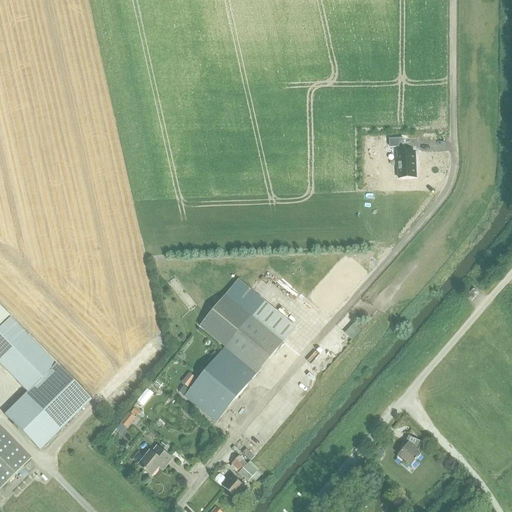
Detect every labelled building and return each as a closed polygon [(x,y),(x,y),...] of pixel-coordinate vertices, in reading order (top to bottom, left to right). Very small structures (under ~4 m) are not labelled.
[(403,139),(389,140),(390,148),(399,147),(399,153),(397,153),(399,179),(416,179),(415,153),(404,153),(403,139)] [(225,348),(263,301),(239,281),(201,328),(225,348)] [(474,289),(467,297),(472,302),(479,293),(474,289)] [(263,301),(225,348),(257,374),(295,327),(263,301)] [(9,318),(0,326),(0,365),(28,394),(56,366),(9,318)] [(257,374),(225,348),(184,397),(216,424),(257,374)] [(57,366),(28,395),(27,394),(5,416),(40,452),(91,401),(57,366)] [(189,375),(181,384),(189,390),(196,381),(189,375)] [(136,408),(133,412),(139,417),(142,413),(136,408)] [(122,423),(129,429),(137,419),(130,413),(122,423)] [(0,491),(32,460),(0,428),(0,491)] [(422,443),(408,436),(405,443),(407,444),(408,444),(397,458),(403,463),(405,461),(411,467),(421,455),(418,452),(422,443)] [(167,468),(173,461),(159,448),(153,454),(152,453),(140,467),(153,478),(164,466),(167,468)] [(246,449),(243,453),(250,460),(253,456),(246,449)] [(379,449),(374,456),(379,460),(384,454),(379,449)] [(248,483),(258,473),(249,464),(248,465),(240,457),(232,465),(240,473),(239,474),(248,483)] [(226,483),(223,487),(236,499),(237,498),(237,499),(242,493),(241,493),(245,488),(232,476),(231,478),(230,477),(225,482),(226,483)]
